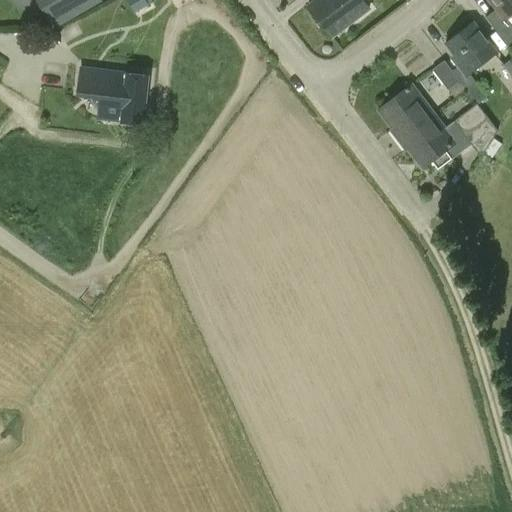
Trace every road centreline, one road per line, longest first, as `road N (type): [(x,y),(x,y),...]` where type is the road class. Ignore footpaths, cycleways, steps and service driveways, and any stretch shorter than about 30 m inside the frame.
road 1 (track): [(423,225),(461,298),(511,460)]
road 2 (residential): [(423,225),(318,90)]
road 3 (residential): [(318,90),(431,0)]
